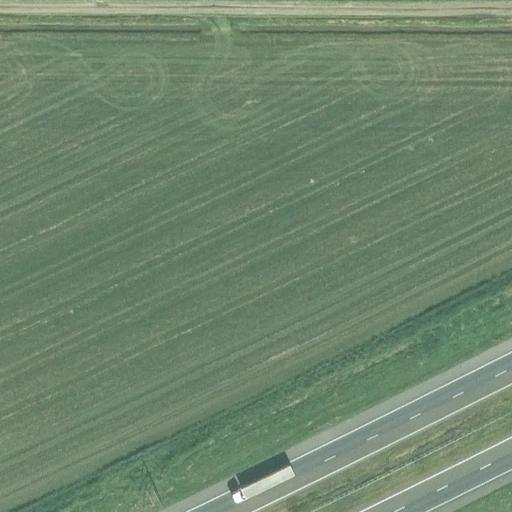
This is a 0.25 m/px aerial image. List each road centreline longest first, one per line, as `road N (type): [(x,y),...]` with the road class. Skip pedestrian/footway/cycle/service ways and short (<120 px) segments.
road 1 (track): [(0,12),(511,13)]
road 2 (motorway): [(511,366),(222,511)]
road 3 (motorway): [(390,511),(511,451)]
